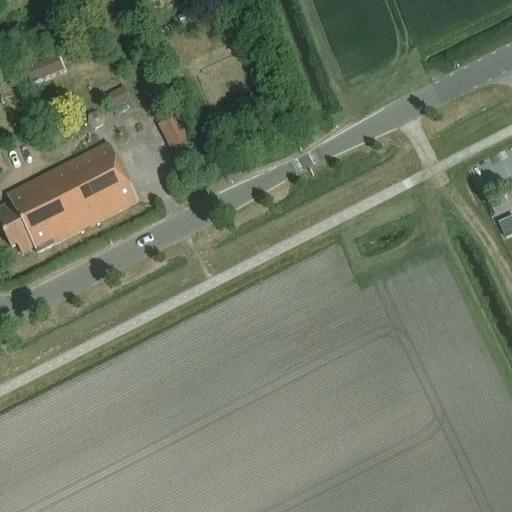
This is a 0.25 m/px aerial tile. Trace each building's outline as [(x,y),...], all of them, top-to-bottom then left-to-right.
[(58,58),(41,64),(47,80),(64,73),(58,58)] [(119,92),(105,98),(112,113),(125,107),(119,92)] [(89,118),(88,126),(95,131),(102,128),(103,120),(96,115),(89,118)] [(177,118),(158,127),(173,158),(192,149),(177,118)] [(107,147),(49,177),(66,209),(84,200),(97,224),(137,204),(107,147)] [(66,209),(49,177),(6,199),(10,206),(0,210),(0,227),(11,248),(17,245),(22,254),(32,249),(35,256),(97,224),(84,200),(66,209)]
